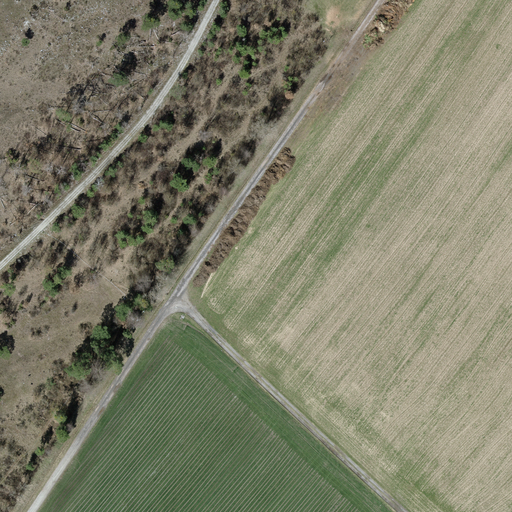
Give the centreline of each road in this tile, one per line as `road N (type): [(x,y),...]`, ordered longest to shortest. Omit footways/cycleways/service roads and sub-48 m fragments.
road 1 (track): [(30,511),(381,0)]
road 2 (track): [(217,0),(118,150),(0,265)]
road 3 (track): [(176,295),(398,511)]
